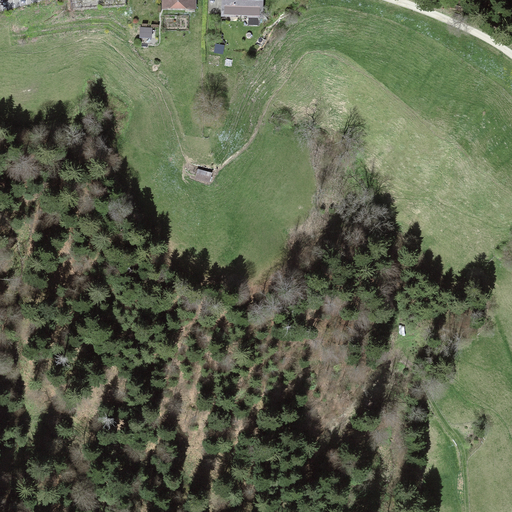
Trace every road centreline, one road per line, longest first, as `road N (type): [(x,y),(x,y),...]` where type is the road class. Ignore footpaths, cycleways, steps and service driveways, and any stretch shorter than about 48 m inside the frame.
road 1 (track): [(467,511),(460,443),(403,363),(384,368),(361,406),(332,432),(299,497),(278,511)]
road 2 (track): [(249,511),(49,414),(30,425),(39,511)]
road 3 (track): [(511,55),(483,34),(391,0)]
